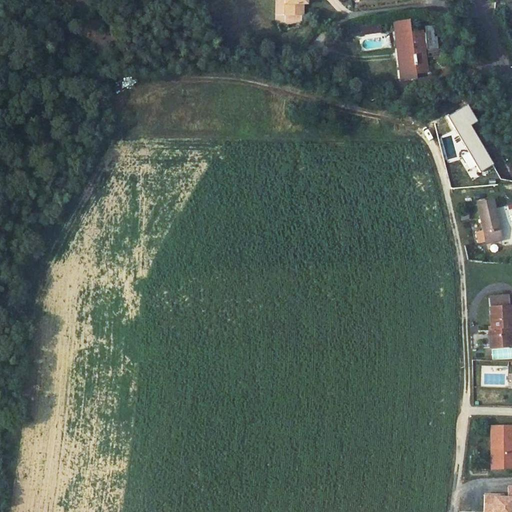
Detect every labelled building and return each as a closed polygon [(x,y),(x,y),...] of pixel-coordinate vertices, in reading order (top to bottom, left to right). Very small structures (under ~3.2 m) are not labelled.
[(282,0),(282,11),(302,12),(302,1),(306,1),(305,0),(282,0)] [(348,36),(377,30),(376,26),(374,27),(373,23),(349,27),(350,30),(347,31),(348,36)] [(411,23),(397,25),(404,73),(418,71),(419,70),(427,69),(424,48),(428,48),(428,50),(439,48),(438,36),(435,36),(435,26),(427,26),(426,32),(421,33),(421,32),(413,33),(411,23)] [(474,122),(463,107),(444,119),(479,173),(492,165),(468,127),(474,122)] [(488,199),(473,205),(486,242),(495,239),(494,234),(498,232),(488,199)] [(511,298),(494,298),(493,311),(511,311),(511,298)] [(511,311),(493,311),(493,328),(490,327),(489,348),(511,349),(511,311)] [(511,425),(491,427),(492,451),(494,469),(511,467),(511,425)] [(511,511),(511,504),(511,503),(511,486),(508,486),(507,497),(494,497),(494,494),(484,494),(484,509),(493,509),(493,511),(511,511)]
